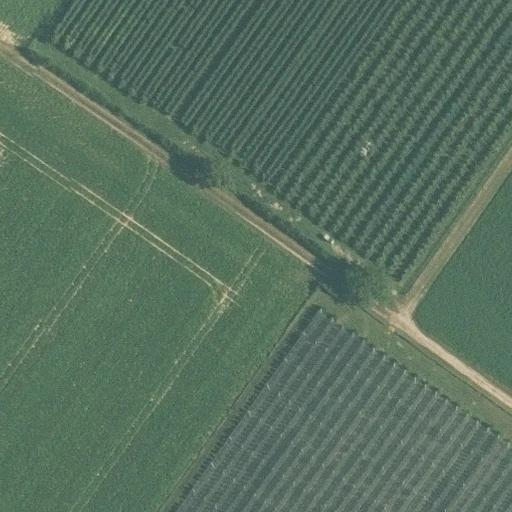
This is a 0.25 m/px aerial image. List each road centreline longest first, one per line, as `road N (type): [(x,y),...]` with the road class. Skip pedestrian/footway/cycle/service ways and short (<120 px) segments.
road 1 (track): [(394,316),(0,35)]
road 2 (track): [(511,149),(394,316)]
road 3 (track): [(511,399),(394,316)]
